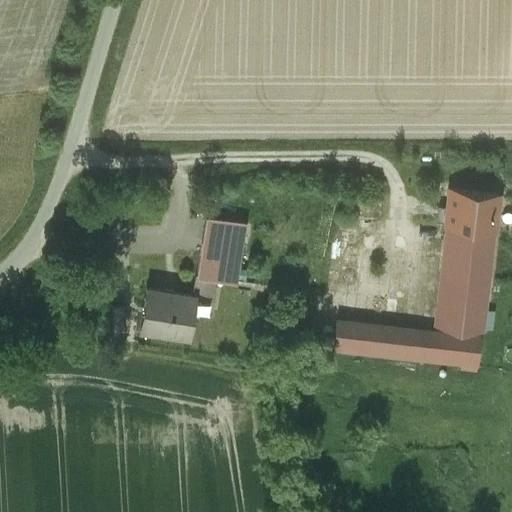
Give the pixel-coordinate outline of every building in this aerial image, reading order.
[(498,193),(449,187),(435,322),(483,328),(498,193)] [(235,279),(244,220),(205,214),(196,273),(215,276),(235,279)] [(193,293),(164,289),(164,287),(146,284),(139,324),(188,333),(193,307),(209,310),(215,276),(196,273),(193,293)] [(38,317),(28,318),(30,329),(39,328),(38,317)] [(480,333),(335,317),(332,349),(477,365),(480,333)]
